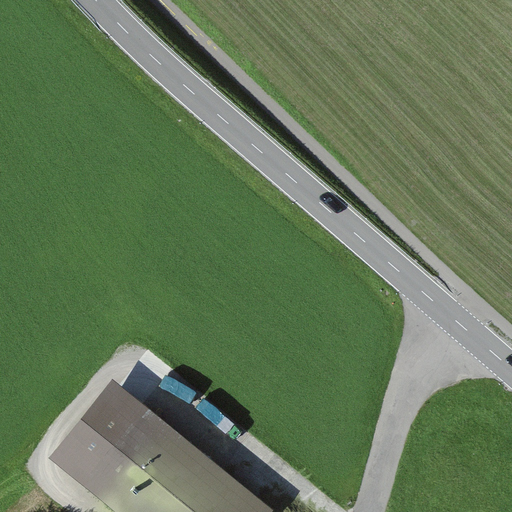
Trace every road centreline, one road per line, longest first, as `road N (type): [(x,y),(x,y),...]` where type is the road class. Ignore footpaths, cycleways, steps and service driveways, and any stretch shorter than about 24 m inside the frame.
road 1 (primary): [(97,0),(456,320)]
road 2 (unclassified): [(368,511),(406,398),(456,320)]
